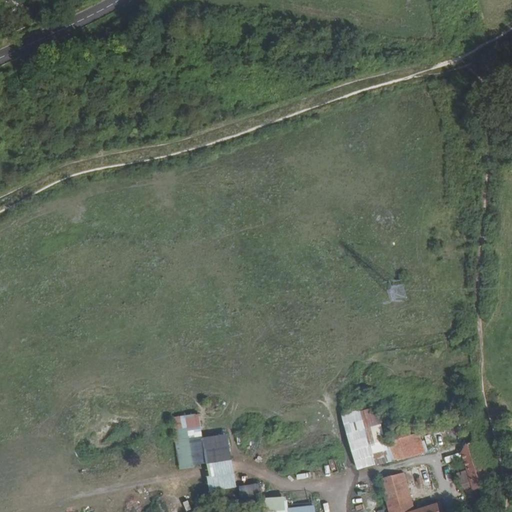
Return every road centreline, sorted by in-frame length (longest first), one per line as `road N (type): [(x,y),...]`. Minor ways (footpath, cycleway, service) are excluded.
road 1 (track): [(485,53),(475,348),(500,511)]
road 2 (track): [(67,26),(288,45),(411,67)]
road 3 (tertiary): [(0,58),(118,0)]
